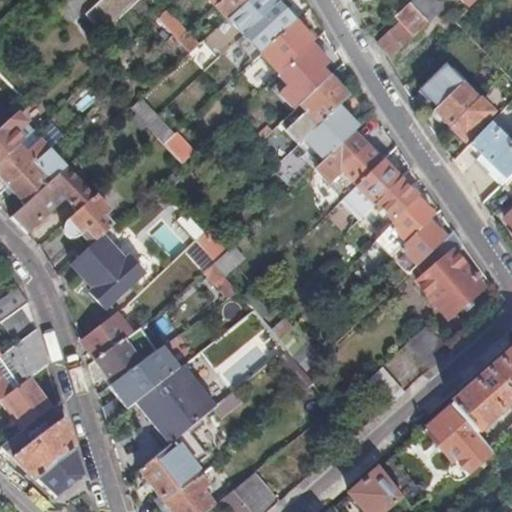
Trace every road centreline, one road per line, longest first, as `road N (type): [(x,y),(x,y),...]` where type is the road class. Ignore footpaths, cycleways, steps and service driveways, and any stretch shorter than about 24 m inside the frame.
road 1 (residential): [(511,286),(324,0)]
road 2 (residential): [(112,511),(47,282),(0,229)]
road 3 (residential): [(511,321),(297,511)]
